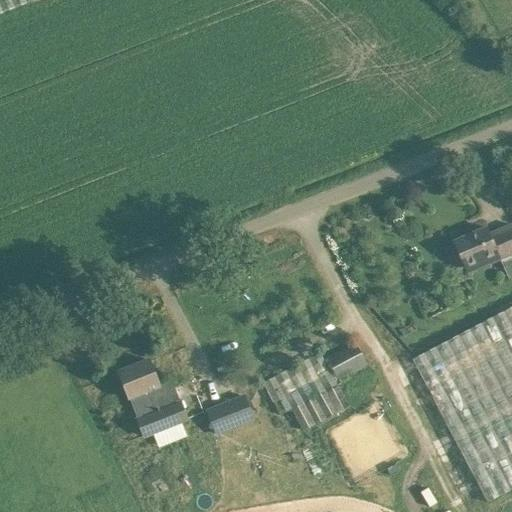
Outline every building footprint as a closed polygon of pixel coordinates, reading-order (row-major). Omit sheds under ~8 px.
[(0,0),(0,14),(36,0),(0,0)] [(454,241),(458,250),(466,268),(496,254),(507,278),(511,276),(511,225),(511,224),(489,234),(487,227),(454,241)] [(511,306),(413,359),(489,502),(511,489),(511,306)] [(341,380),(367,365),(355,342),(324,358),(321,352),(261,384),(276,415),(293,410),(304,430),(349,406),(339,386),(338,384),(342,382),(341,380)] [(171,381),(160,385),(150,360),(119,372),(130,399),(145,438),(187,421),(180,402),(171,381)] [(245,393),(205,409),(216,436),(255,420),(245,393)]
